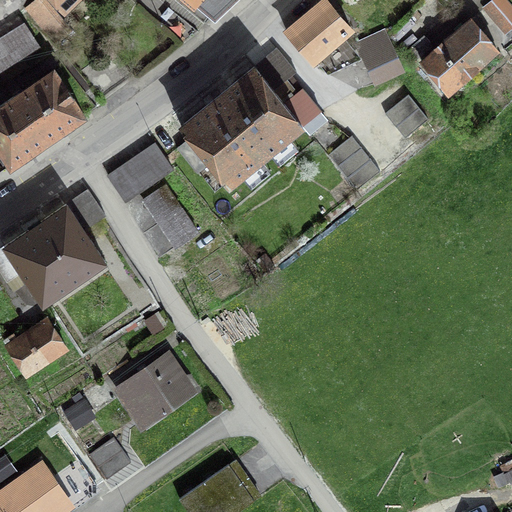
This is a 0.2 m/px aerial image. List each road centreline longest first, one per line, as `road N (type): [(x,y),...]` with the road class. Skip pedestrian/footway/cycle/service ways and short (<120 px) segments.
road 1 (unclassified): [(277,0),(0,211)]
road 2 (track): [(334,511),(253,407)]
